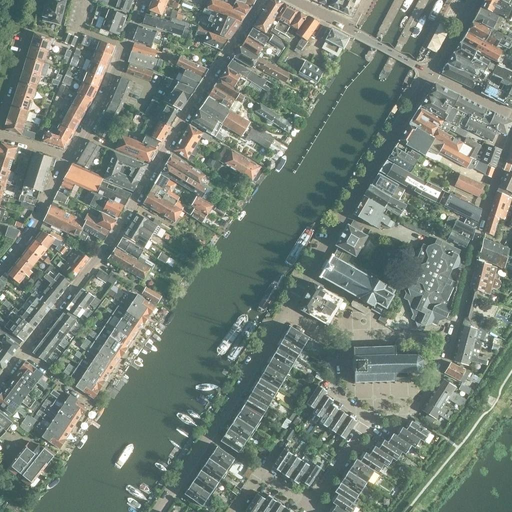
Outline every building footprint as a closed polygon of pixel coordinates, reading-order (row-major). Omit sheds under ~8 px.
[(59,23),(65,0),(48,0),(46,10),(45,10),(43,15),(44,15),(43,19),(59,23)] [(118,0),(116,7),(128,12),(132,0),(118,0)] [(154,12),(153,13),(160,15),(160,14),(162,15),(166,4),(156,0),(151,0),(148,9),(154,12)] [(210,0),(207,8),(224,15),(241,22),(252,7),(234,0),(225,0),(225,3),(222,2),(222,0),(210,0)] [(269,0),(265,8),(276,15),(284,3),(277,0),(269,0)] [(331,0),(329,6),(348,15),(355,0),(331,0)] [(511,5),(499,0),(484,0),(481,8),(511,21),(511,5)] [(299,12),(296,10),(285,3),(276,18),(278,19),(271,32),(279,37),(281,33),(284,35),(286,32),(290,26),(299,12)] [(265,8),(254,26),(266,32),(276,15),(265,8)] [(511,21),(481,8),(474,20),(511,38),(511,21)] [(109,9),(105,18),(125,27),(128,22),(125,20),(127,16),(109,9)] [(307,16),(299,12),(290,26),(286,32),(291,34),(294,28),(298,30),(307,16)] [(153,15),(146,13),(142,24),(169,32),(173,19),(172,18),(171,21),(159,17),(160,15),(153,13),(153,15)] [(229,39),(234,32),(241,22),(224,15),(224,17),(217,14),(215,17),(211,15),(208,20),(213,23),(211,26),(216,28),(214,32),(229,39)] [(315,37),(322,26),(319,23),(308,16),(296,33),(303,38),(298,44),(294,50),(299,53),(308,41),(307,40),(311,35),(315,37)] [(125,27),(105,18),(101,28),(119,36),(121,31),(123,32),(125,27)] [(175,19),(173,19),(169,32),(182,36),(186,23),(175,19)] [(496,47),(497,46),(499,43),(510,48),(511,42),(511,38),(474,20),(467,32),(496,47)] [(140,26),(137,33),(162,41),(164,37),(156,34),(157,31),(140,26)] [(222,50),(228,40),(210,33),(211,31),(199,27),(197,34),(206,37),(204,43),(222,50)] [(252,28),(247,37),(273,53),(278,56),(282,50),(276,46),(275,48),(266,42),(268,38),(252,28)] [(343,49),(349,38),(331,28),(325,39),(343,49)] [(61,41),(67,44),(71,34),(65,32),(61,41)] [(496,47),(467,32),(460,42),(477,51),(487,56),(497,62),(499,57),(502,51),(496,47)] [(31,45),(48,51),(50,44),(52,44),(54,39),(34,33),(31,45)] [(161,45),(162,41),(137,33),(134,41),(152,46),(153,43),(161,45)] [(71,34),(67,44),(73,46),(77,37),(71,34)] [(276,46),(282,50),(284,47),(280,40),(273,35),(269,41),(276,46)] [(271,57),(273,53),(247,37),(241,46),(252,53),(257,55),(260,51),(271,57)] [(90,47),(95,49),(110,56),(114,46),(99,40),(96,45),(92,43),(90,47)] [(460,42),(454,53),(486,70),(490,62),(476,55),(477,51),(460,42)] [(134,44),(132,51),(154,58),(156,51),(134,44)] [(31,45),(27,57),(44,63),(48,51),(31,45)] [(259,56),(252,53),(241,46),(234,56),(234,57),(252,68),(255,63),(285,81),(289,74),(259,56)] [(64,56),(64,57),(69,58),(72,51),(67,49),(64,56)] [(95,49),(90,60),(106,66),(110,56),(95,49)] [(154,58),(132,51),(130,57),(128,61),(155,70),(156,66),(160,67),(162,60),(154,58)] [(454,53),(447,63),(457,69),(464,70),(483,80),(485,75),(484,75),(486,70),(454,53)] [(27,57),(26,59),(23,69),(40,75),(44,63),(27,57)] [(176,65),(183,68),(202,78),(208,69),(179,57),(178,61),(169,58),(168,62),(176,65)] [(309,61),(304,58),(296,73),(305,78),(307,75),(317,81),(323,71),(308,62),(309,61)] [(232,59),(227,67),(246,78),(273,95),(275,91),(278,87),(265,79),(232,59)] [(90,60),(86,71),(101,77),(106,66),(90,60)] [(447,63),(446,64),(441,73),(482,93),(485,85),(481,83),(483,80),(464,70),(457,69),(447,63)] [(129,64),(126,72),(150,81),(153,72),(129,64)] [(501,78),(506,81),(511,83),(511,72),(497,65),(493,75),(501,78)] [(240,89),(246,78),(227,67),(220,78),(240,89)] [(183,68),(182,70),(181,73),(183,74),(179,82),(195,89),(202,78),(183,68)] [(23,69),(19,81),(36,87),(40,75),(23,69)] [(86,71),(81,81),(97,88),(101,77),(86,71)] [(73,79),(71,78),(65,75),(62,83),(69,86),(73,79)] [(488,84),(496,89),(501,78),(493,75),(490,80),(488,84)] [(132,82),(118,76),(115,84),(129,90),(132,82)] [(169,87),(171,80),(165,77),(162,85),(169,87)] [(511,87),(504,85),(506,81),(501,78),(496,89),(502,92),(502,91),(508,94),(503,104),(511,107),(511,87)] [(167,103),(180,109),(184,102),(185,100),(186,101),(195,89),(172,79),(169,87),(172,88),(163,101),(167,103)] [(214,86),(213,87),(234,99),(238,91),(219,79),(214,86)] [(19,81),(18,85),(15,93),(32,99),(36,87),(19,81)] [(77,92),(78,92),(92,99),(97,88),(81,81),(81,83),(77,92)] [(426,94),(469,116),(480,122),(486,109),(434,83),(426,94)] [(486,83),(485,85),(482,93),(503,104),(508,94),(502,91),(502,92),(496,89),(488,84),(486,83)] [(115,84),(111,92),(125,98),(129,90),(115,84)] [(65,86),(61,85),(56,95),(60,97),(65,86)] [(231,110),(237,101),(234,99),(213,87),(208,96),(231,110)] [(77,94),(72,103),(85,110),(92,99),(78,92),(77,94)] [(111,92),(108,100),(122,106),(125,98),(111,92)] [(15,93),(11,106),(28,111),(32,99),(15,93)] [(236,99),(241,102),(244,97),(239,94),(236,99)] [(461,127),(463,128),(469,116),(426,94),(419,106),(460,129),(461,127)] [(223,123),(222,124),(241,136),(243,134),(268,148),(274,137),(249,123),(249,122),(207,97),(199,108),(223,123)] [(122,107),(107,101),(104,107),(121,117),(122,116),(121,114),(119,112),(122,107)] [(72,103),(66,113),(79,121),(85,110),(72,103)] [(175,118),(180,109),(167,103),(164,108),(162,107),(155,119),(170,126),(175,118)] [(255,111),(268,119),(267,120),(267,122),(268,124),(269,125),(271,125),(273,125),(274,123),(288,132),(292,124),(291,124),(292,123),(292,121),(291,120),(290,119),(288,118),(286,119),(286,120),(260,104),(255,111)] [(11,106),(5,123),(3,130),(33,139),(35,133),(25,130),(26,127),(24,127),(26,120),(30,121),(33,113),(28,111),(11,106)] [(419,106),(409,123),(459,152),(468,157),(473,159),(475,155),(477,156),(482,146),(467,138),(464,143),(455,138),(456,136),(448,132),(449,130),(464,138),(467,132),(460,129),(419,106)] [(121,117),(104,107),(100,115),(113,122),(116,117),(119,119),(121,118),(121,117)] [(193,124),(220,140),(222,137),(220,134),(217,132),(222,124),(223,123),(199,108),(198,109),(192,120),(194,122),(193,124)] [(480,122),(498,130),(500,131),(506,134),(511,123),(509,120),(486,109),(480,122)] [(73,132),(79,121),(66,113),(60,124),(73,132)] [(113,122),(100,115),(96,122),(113,132),(113,131),(113,129),(110,127),(113,122)] [(492,143),(498,130),(480,122),(469,116),(463,128),(492,143)] [(150,117),(144,126),(141,133),(161,141),(170,126),(155,119),(150,117)] [(113,132),(96,122),(91,130),(105,138),(108,132),(110,134),(112,133),(113,132)] [(73,132),(60,124),(58,123),(55,128),(56,129),(60,131),(58,135),(63,138),(62,140),(67,143),(73,132)] [(409,123),(398,141),(406,146),(420,154),(424,156),(427,150),(431,152),(431,153),(436,155),(439,153),(469,170),(474,169),(484,174),(484,175),(491,177),(494,168),(486,164),(473,159),(468,157),(459,152),(409,123)] [(189,124),(184,133),(181,137),(195,146),(200,136),(207,141),(210,136),(203,132),(202,133),(195,128),(196,128),(189,124)] [(50,129),(48,133),(44,132),(41,141),(63,149),(67,143),(62,140),(63,138),(58,135),(60,131),(56,129),(54,132),(50,129)] [(120,135),(115,148),(115,149),(149,162),(159,143),(144,136),(141,143),(120,135)] [(181,137),(174,150),(176,152),(180,155),(180,154),(187,158),(186,159),(193,163),(197,157),(196,157),(200,150),(194,146),(195,146),(181,137)] [(96,152),(99,147),(86,139),(82,147),(98,156),(99,155),(99,153),(96,152)] [(0,154),(9,158),(13,159),(15,152),(29,157),(30,151),(0,141),(0,154)] [(398,141),(387,158),(409,172),(420,154),(406,146),(398,141)] [(473,159),(486,164),(494,168),(501,150),(488,145),(483,158),(477,156),(475,155),(473,159)] [(223,163),(231,149),(225,146),(217,159),(222,163),(223,163)] [(82,147),(77,154),(91,160),(94,157),(96,158),(97,157),(98,156),(82,147)] [(234,170),(242,174),(250,161),(231,149),(223,163),(230,167),(229,169),(233,172),(234,170)] [(113,151),(109,162),(119,166),(120,164),(127,166),(126,168),(132,171),(129,177),(138,182),(147,165),(113,151)] [(34,152),(20,194),(24,196),(37,199),(40,190),(42,190),(50,165),(53,166),(56,159),(34,152)] [(0,168),(5,170),(5,169),(9,158),(0,154),(0,168)] [(91,161),(91,160),(77,154),(73,162),(87,168),(89,164),(91,165),(95,164),(91,161)] [(205,175),(171,154),(166,163),(200,183),(205,175)] [(222,163),(217,159),(213,165),(219,168),(222,163)] [(15,172),(23,175),(27,163),(19,160),(15,172)] [(250,161),(242,174),(254,182),(256,181),(263,171),(262,168),(250,161)] [(419,194),(446,207),(452,195),(426,181),(425,182),(386,161),(379,172),(411,189),(419,194)] [(109,162),(105,172),(115,176),(117,172),(129,177),(132,171),(126,168),(127,166),(120,164),(119,166),(109,162)] [(96,192),(101,182),(103,177),(72,163),(63,180),(74,185),(90,192),(91,191),(96,193),(96,192)] [(166,163),(160,172),(201,197),(207,188),(166,163)] [(0,181),(5,183),(9,171),(5,169),(5,170),(0,168),(0,181)] [(102,179),(133,191),(138,182),(129,177),(117,172),(115,176),(105,172),(102,179)] [(378,172),(370,184),(398,202),(406,188),(378,172)] [(511,174),(508,173),(500,193),(509,197),(511,190),(511,174)] [(154,183),(170,193),(176,183),(160,174),(154,183)] [(455,186),(478,197),(483,185),(460,174),(455,186)] [(72,190),(74,185),(63,180),(60,186),(72,190)] [(5,183),(0,181),(0,194),(2,195),(9,197),(10,195),(3,192),(5,183)] [(124,206),(131,194),(114,186),(112,191),(106,189),(108,184),(101,182),(96,192),(124,206)] [(181,210),(187,213),(189,208),(183,204),(182,204),(177,201),(179,198),(170,193),(154,183),(150,190),(166,200),(181,210)] [(370,184),(363,196),(383,207),(386,202),(394,206),(391,212),(399,216),(401,211),(405,205),(398,202),(370,184)] [(142,203),(158,213),(166,200),(150,190),(142,203)] [(58,191),(54,199),(60,202),(60,200),(65,202),(68,197),(58,191)] [(124,206),(96,192),(96,193),(91,191),(90,192),(85,202),(94,206),(96,202),(104,206),(102,210),(117,217),(124,206)] [(496,191),(493,202),(508,209),(511,198),(509,197),(500,193),(496,191)] [(465,217),(477,223),(481,209),(471,204),(452,195),(446,207),(465,217)] [(191,205),(206,215),(212,206),(196,196),(191,205)] [(383,207),(363,196),(353,214),(376,227),(379,221),(383,223),(382,223),(390,228),(392,227),(394,224),(393,222),(388,219),(389,218),(381,213),(384,208),(383,207)] [(174,222),(181,210),(166,200),(158,213),(174,222)] [(493,202),(492,205),(489,212),(500,217),(505,219),(508,209),(493,202)] [(43,221),(68,232),(75,217),(56,208),(51,205),(43,221)] [(189,208),(187,213),(202,222),(206,215),(191,205),(189,208)] [(224,216),(226,213),(216,207),(214,210),(224,216)] [(87,213),(84,219),(85,219),(103,228),(109,231),(116,220),(100,212),(97,218),(87,213)] [(489,212),(486,222),(497,226),(498,222),(500,217),(489,212)] [(132,220),(153,233),(155,234),(159,227),(136,213),(132,220)] [(85,239),(89,232),(104,240),(109,231),(103,228),(85,219),(84,219),(82,220),(75,217),(68,232),(78,237),(85,239)] [(132,220),(127,227),(149,240),(153,233),(132,220)] [(338,253),(340,255),(349,260),(352,255),(355,257),(367,236),(360,232),(363,226),(353,220),(349,226),(347,224),(335,245),(341,248),(338,253)] [(451,230),(469,239),(472,240),(475,229),(456,220),(451,230)] [(494,236),(497,226),(486,222),(483,232),(494,236)] [(8,226),(4,236),(14,239),(19,230),(8,226)] [(144,247),(149,240),(127,227),(123,234),(144,247)] [(430,232),(421,228),(418,232),(428,237),(430,232)] [(54,239),(55,238),(40,230),(33,239),(46,249),(50,244),(57,247),(61,242),(54,239)] [(465,248),(469,239),(451,230),(447,239),(465,248)] [(139,256),(143,250),(122,237),(115,248),(136,260),(149,268),(151,269),(153,266),(147,263),(146,263),(145,262),(146,260),(139,256)] [(507,257),(509,249),(483,238),(478,258),(488,261),(496,264),(504,269),(505,263),(508,264),(511,258),(507,257)] [(33,239),(26,247),(39,258),(46,249),(33,239)] [(460,250),(437,239),(434,244),(428,246),(423,244),(421,249),(413,251),(408,249),(406,254),(411,257),(414,263),(403,286),(405,294),(403,298),(408,301),(413,314),(410,319),(415,321),(418,328),(422,330),(425,326),(432,323),(436,326),(438,321),(445,319),(450,321),(452,316),(448,313),(445,307),(447,302),(443,300),(440,293),(442,289),(449,286),(454,288),(457,283),(452,280),(449,273),(451,269),(458,267),(463,269),(465,264),(461,262),(458,255),(460,250)] [(62,241),(61,242),(57,247),(55,249),(59,252),(63,246),(66,243),(62,241)] [(67,249),(63,246),(59,252),(63,255),(67,249)] [(20,256),(32,266),(39,258),(26,247),(20,256)] [(75,250),(71,255),(83,265),(89,258),(75,247),(74,249),(75,250)] [(129,271),(130,271),(143,279),(149,268),(136,260),(115,248),(108,258),(129,271)] [(168,257),(159,252),(156,257),(164,262),(168,257)] [(68,260),(66,262),(78,271),(83,265),(71,255),(69,258),(67,257),(66,258),(68,260)] [(331,255),(319,276),(372,306),(371,307),(372,308),(371,309),(380,314),(381,314),(384,309),(385,309),(386,308),(387,309),(387,308),(386,307),(393,296),(394,296),(393,295),(394,294),(393,293),(396,287),(386,281),(349,260),(340,255),(338,258),(331,255)] [(20,256),(13,264),(26,275),(29,277),(32,272),(29,270),(32,266),(20,256)] [(477,260),(473,274),(485,277),(485,278),(487,278),(487,277),(493,278),(496,267),(490,266),(491,264),(477,260)] [(57,266),(61,268),(73,278),(78,271),(66,262),(64,265),(60,262),(57,266)] [(13,264),(6,273),(18,283),(26,275),(13,264)] [(47,269),(44,272),(64,288),(70,281),(58,272),(55,276),(47,269)] [(99,270),(95,276),(105,282),(107,280),(113,284),(116,280),(110,276),(109,276),(99,270)] [(44,272),(39,279),(59,295),(64,288),(44,272)] [(485,277),(473,274),(470,286),(489,294),(491,287),(496,288),(499,287),(500,282),(499,280),(493,278),(487,277),(487,278),(485,278),(485,277)] [(59,295),(39,279),(34,285),(54,301),(59,295)] [(308,313),(327,325),(342,300),(312,283),(298,308),(308,314),(308,313)] [(109,288),(149,315),(157,303),(150,299),(149,302),(137,294),(134,299),(125,293),(125,292),(112,284),(109,288)] [(29,292),(32,294),(49,308),(54,301),(34,285),(29,292)] [(76,294),(89,304),(94,308),(99,301),(80,288),(76,294)] [(126,311),(143,322),(144,323),(149,315),(109,288),(106,292),(119,301),(119,300),(128,307),(126,311)] [(17,293),(19,295),(44,314),(49,308),(32,294),(30,297),(20,290),(17,293)] [(76,294),(71,301),(89,314),(91,311),(86,307),(89,304),(76,294)] [(23,304),(21,307),(39,321),(44,314),(19,295),(16,299),(23,304)] [(71,301),(65,308),(65,309),(78,317),(81,313),(86,318),(89,314),(71,301)] [(12,311),(33,327),(39,321),(21,307),(18,310),(14,307),(12,311)] [(112,314),(137,331),(143,322),(126,311),(123,315),(115,310),(112,314)] [(482,317),(467,310),(464,319),(478,326),(482,317)] [(6,317),(10,320),(28,334),(33,327),(12,311),(11,311),(6,317)] [(59,318),(76,332),(79,329),(73,325),(76,321),(63,312),(59,318)] [(112,314),(106,322),(132,339),(137,331),(112,314)] [(387,318),(380,315),(378,319),(384,323),(387,318)] [(10,320),(7,323),(0,317),(0,323),(5,326),(9,330),(22,341),(23,341),(28,334),(10,320)] [(54,325),(66,334),(69,330),(74,335),(76,332),(59,318),(54,325)] [(112,331),(109,336),(126,348),(132,339),(106,322),(104,326),(112,331)] [(66,334),(54,325),(48,331),(66,345),(69,342),(63,338),(66,334)] [(462,325),(459,334),(482,340),(483,336),(477,334),(478,329),(462,325)] [(282,339),(301,350),(309,337),(290,326),(282,339)] [(2,369),(22,341),(9,330),(7,332),(0,341),(0,347),(1,349),(0,350),(0,369),(1,368),(2,369)] [(95,339),(98,335),(92,330),(89,334),(95,339)] [(101,330),(98,335),(95,339),(120,356),(121,356),(127,348),(126,348),(109,336),(101,330)] [(43,338),(55,348),(58,344),(64,348),(66,345),(48,331),(43,338)] [(459,334),(457,343),(480,349),(482,340),(459,334)] [(55,348),(43,338),(38,345),(56,359),(58,356),(52,351),(55,348)] [(95,339),(90,347),(115,364),(120,356),(95,339)] [(282,339),(277,347),(296,358),(301,350),(282,339)] [(318,349),(321,343),(311,339),(308,345),(318,349)] [(457,343),(455,351),(487,360),(488,357),(487,357),(483,356),(482,358),(478,356),(480,349),(457,343)] [(498,351),(500,345),(493,343),(492,350),(498,351)] [(352,358),(352,370),(354,370),(354,382),(353,383),(354,384),(355,382),(364,382),(364,384),(365,384),(365,382),(372,382),(372,384),(373,384),(373,382),(379,382),(379,384),(380,384),(380,382),(386,381),(386,383),(387,383),(387,381),(394,381),(394,383),(396,383),(396,381),(408,381),(408,373),(417,372),(417,374),(419,373),(418,372),(422,367),(423,368),(424,367),(423,366),(422,360),(424,359),(424,358),(422,358),(418,355),(419,353),(417,352),(416,354),(407,354),(407,352),(406,352),(406,347),(396,347),(395,345),(395,344),(394,344),(394,345),(387,346),(387,344),(386,344),(386,346),(380,346),(380,344),(378,344),(379,346),(373,346),(373,345),(371,345),(371,346),(365,346),(365,345),(363,345),(363,346),(354,347),(354,345),(352,346),(353,347),(353,358),(352,358)] [(48,357),(54,362),(56,359),(38,345),(32,352),(45,361),(48,357)] [(95,356),(92,361),(109,372),(115,364),(90,347),(89,347),(86,350),(95,356)] [(277,347),(272,356),(291,367),(291,366),(295,368),(298,362),(295,360),(296,358),(277,347)] [(455,351),(452,360),(468,365),(470,360),(486,364),(487,360),(455,351)] [(92,361),(83,355),(81,358),(82,359),(81,359),(89,364),(86,369),(104,380),(109,372),(92,361)] [(272,356),(267,365),(285,376),(291,367),(272,356)] [(36,382),(44,388),(47,384),(39,378),(42,374),(25,361),(19,369),(36,382)] [(451,362),(445,372),(464,383),(469,372),(451,362)] [(71,371),(73,372),(99,389),(104,381),(104,380),(86,369),(86,370),(78,364),(75,368),(74,367),(71,371)] [(278,389),(285,376),(267,365),(259,377),(278,389)] [(19,369),(13,377),(30,390),(38,395),(41,392),(33,386),(36,382),(19,369)] [(78,381),(75,386),(93,398),(99,389),(73,372),(70,376),(78,381)] [(27,394),(30,390),(13,377),(7,385),(32,404),(35,400),(27,394)] [(259,377),(254,387),(273,398),(278,389),(259,377)] [(441,378),(436,386),(464,403),(466,400),(452,391),(455,387),(441,378)] [(49,386),(47,384),(44,388),(49,391),(55,383),(52,381),(49,386)] [(7,385),(1,393),(18,406),(21,401),(29,407),(32,404),(7,385)] [(59,387),(56,385),(50,393),(55,397),(58,393),(56,392),(59,387)] [(317,385),(306,403),(314,409),(315,409),(324,394),(325,394),(327,391),(317,385)] [(436,386),(431,394),(445,403),(448,399),(461,407),(464,403),(436,386)] [(267,406),(273,398),(254,387),(249,395),(267,406)] [(472,391),(466,388),(464,394),(470,396),(472,391)] [(483,390),(476,399),(489,408),(495,399),(483,390)] [(26,412),(18,406),(1,393),(0,394),(0,404),(12,414),(15,409),(23,415),(26,412)] [(56,397),(57,398),(82,415),(88,406),(70,394),(66,399),(58,393),(56,397)] [(315,409),(314,409),(312,412),(321,418),(330,403),(331,404),(333,400),(325,394),(324,394),(315,409)] [(431,394),(427,401),(449,415),(451,412),(443,406),(445,403),(431,394)] [(249,395),(244,404),(262,416),(267,406),(249,395)] [(51,406),(76,423),(82,415),(57,398),(51,406)] [(449,415),(427,401),(422,409),(427,413),(424,417),(432,422),(435,418),(436,418),(438,414),(448,420),(451,416),(449,415)] [(330,403),(321,418),(319,422),(327,427),(339,409),(331,404),(330,403)] [(254,428),(262,416),(244,404),(236,416),(254,428)] [(51,406),(46,414),(70,431),(76,423),(51,406)] [(339,409),(327,427),(336,433),(347,414),(339,409)] [(0,437),(7,430),(12,433),(18,425),(0,410),(0,437)] [(36,420),(33,418),(28,414),(25,418),(33,424),(36,420)] [(40,423),(65,440),(70,431),(46,414),(40,423)] [(336,433),(344,438),(356,420),(347,414),(336,433)] [(236,416),(228,428),(246,440),(254,428),(236,416)] [(19,426),(23,429),(26,426),(30,428),(33,424),(25,418),(19,426)] [(406,430),(420,439),(424,442),(430,432),(412,420),(406,429),(406,430)] [(41,436),(59,448),(65,440),(40,423),(39,422),(36,426),(44,431),(41,436)] [(402,427),(397,435),(396,436),(411,445),(415,448),(420,439),(406,430),(406,429),(402,427)] [(238,452),(246,440),(228,428),(220,440),(238,452)] [(290,428),(284,438),(288,440),(294,431),(290,428)] [(387,442),(402,452),(405,454),(411,445),(396,436),(397,435),(393,433),(388,442),(387,442)] [(384,439),(378,448),(393,458),(396,460),(402,452),(387,442),(388,442),(384,439)] [(21,479),(29,486),(54,454),(45,446),(42,450),(37,446),(35,448),(27,442),(7,468),(15,474),(17,471),(23,476),(21,479)] [(216,446),(208,458),(226,470),(234,458),(216,446)] [(369,455),(384,464),(387,467),(393,458),(378,448),(375,446),(369,454),(369,455)] [(292,454),(284,448),(272,466),(281,472),(292,454)] [(366,452),(360,461),(374,471),(378,473),(384,464),(369,455),(369,454),(366,452)] [(289,478),(301,459),(292,454),(281,472),(289,478)] [(200,469),(218,482),(226,470),(208,458),(200,469)] [(348,470),(367,482),(374,471),(360,461),(356,458),(348,470)] [(298,483),(300,480),(310,465),(301,459),(289,478),(298,483)] [(300,480),(309,486),(321,467),(312,462),(310,465),(300,480)] [(200,469),(192,481),(210,494),(218,482),(200,469)] [(348,470),(340,482),(359,494),(367,482),(348,470)] [(210,494),(192,481),(184,493),(202,506),(210,494)] [(335,491),(338,494),(339,493),(354,503),(359,494),(340,482),(335,491)] [(246,511),(256,511),(265,499),(257,493),(245,511),(246,511)] [(336,504),(348,511),(352,511),(357,505),(354,503),(339,493),(338,494),(332,503),(336,505),(336,504)] [(268,511),(276,501),(268,495),(265,499),(256,511),(268,511)] [(268,511),(281,511),(285,506),(276,501),(268,511)]
